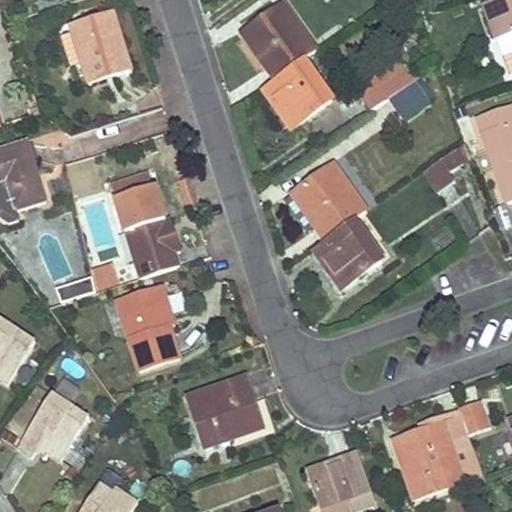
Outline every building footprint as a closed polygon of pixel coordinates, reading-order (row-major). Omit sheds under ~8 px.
[(511,0),(505,0),(485,7),(496,41),(511,36),(511,0)] [(286,7),(243,38),(255,54),(260,51),(271,66),(266,69),(276,83),(306,63),(319,53),(286,7)] [(89,87),(131,75),(113,18),(72,31),(73,37),(83,69),(89,87)] [(83,69),(73,37),(62,41),(71,68),(76,71),(83,69)] [(260,51),(255,54),(266,69),(271,66),(260,51)] [(276,83),(264,92),(293,132),(335,102),(306,63),(276,83)] [(399,63),(392,68),(408,88),(414,84),(399,63)] [(356,94),(371,115),(391,101),(408,88),(392,68),(356,94)] [(408,88),(391,101),(407,122),(431,104),(416,83),(414,84),(408,88)] [(507,207),(511,204),(511,138),(506,121),(511,118),(511,108),(477,120),(507,207)] [(62,160),(171,138),(166,114),(57,136),(62,160)] [(13,217),(44,207),(24,146),(0,153),(0,189),(4,189),(13,217)] [(464,165),(456,154),(443,164),(451,175),(464,165)] [(335,168),(294,198),(307,215),(310,213),(322,227),(317,230),(326,244),(356,223),(368,214),(335,168)] [(115,180),(121,199),(150,189),(144,171),(115,180)] [(141,282),(180,270),(176,255),(181,254),(173,230),(169,231),(166,221),(155,188),(150,189),(121,199),(116,201),(141,282)] [(13,217),(4,189),(0,189),(0,223),(2,227),(15,223),(13,217)] [(310,213),(307,215),(317,230),(322,227),(310,213)] [(326,244),(314,253),(343,294),(385,264),(356,223),(326,244)] [(93,284),(59,290),(62,303),(95,298),(93,284)] [(142,376),(181,365),(171,333),(166,335),(161,320),(171,317),(164,293),(120,306),(142,376)] [(166,335),(171,333),(176,332),(171,317),(161,320),(166,335)] [(36,345),(0,321),(0,382),(7,388),(36,345)] [(248,382),(190,401),(206,449),(239,439),(237,433),(262,426),(248,382)] [(90,421),(54,396),(18,451),(32,461),(37,454),(44,443),(49,446),(45,452),(49,454),(62,463),(90,421)] [(490,430),(481,405),(461,412),(470,437),(490,430)] [(423,435),(400,443),(408,468),(404,470),(417,502),(466,485),(455,457),(474,451),(460,412),(437,420),(438,423),(441,428),(423,435)] [(421,429),(423,435),(441,428),(438,423),(421,429)] [(49,446),(44,443),(37,454),(45,460),(49,454),(45,452),(49,446)] [(474,451),(455,457),(466,485),(483,478),(474,451)] [(333,473),(312,480),(323,511),(370,511),(375,510),(357,458),(338,464),(341,474),(335,476),(333,473)] [(338,464),(331,467),(333,473),(335,476),(341,474),(338,464)] [(113,494),(101,486),(84,511),(133,511),(138,505),(115,490),(113,494)]
